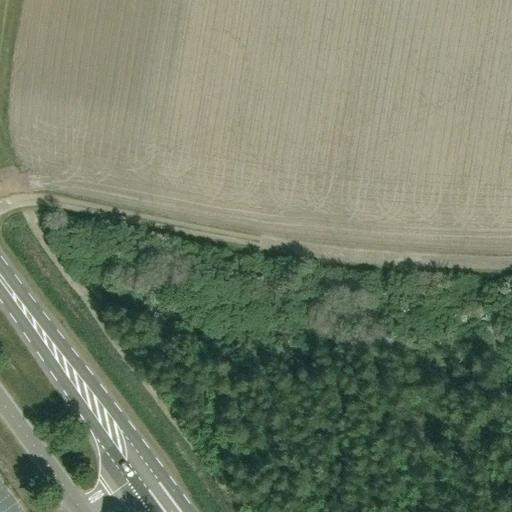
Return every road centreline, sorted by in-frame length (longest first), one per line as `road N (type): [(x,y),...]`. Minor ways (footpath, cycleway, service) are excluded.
road 1 (primary): [(143,468),(0,272)]
road 2 (unclassified): [(83,511),(0,400)]
